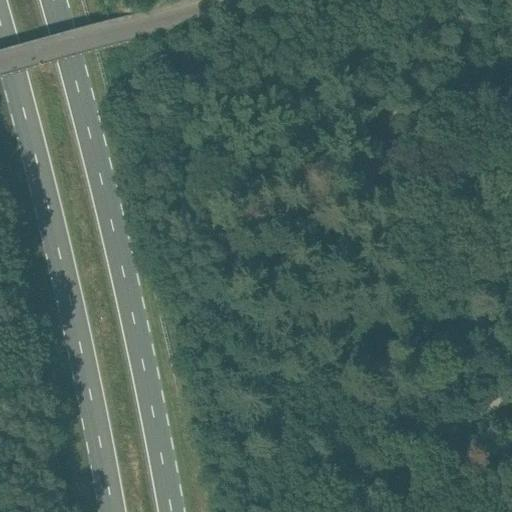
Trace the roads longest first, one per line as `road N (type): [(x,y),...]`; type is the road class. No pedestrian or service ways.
road 1 (primary): [(167,511),(54,0)]
road 2 (primary): [(0,26),(67,284),(114,511)]
road 3 (unclassified): [(0,64),(226,0)]
